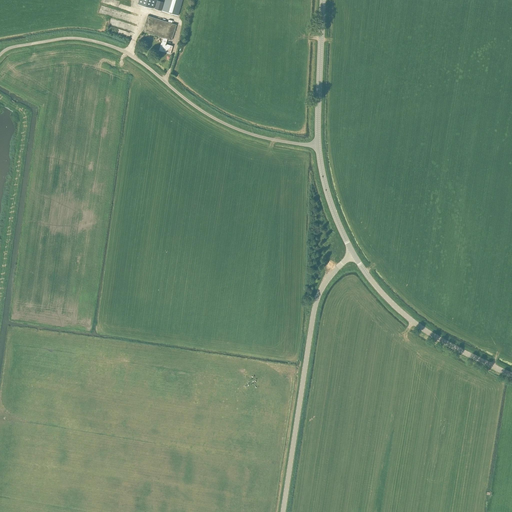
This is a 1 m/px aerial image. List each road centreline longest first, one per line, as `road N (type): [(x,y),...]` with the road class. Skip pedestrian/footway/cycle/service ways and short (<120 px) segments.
road 1 (unclassified): [(316,145),(219,121),(135,58),(92,40),(0,54)]
road 2 (tertiary): [(282,511),(315,305),(353,255)]
road 3 (tertiary): [(511,374),(402,313),(353,255)]
road 4 (tertiary): [(316,145),(322,0)]
